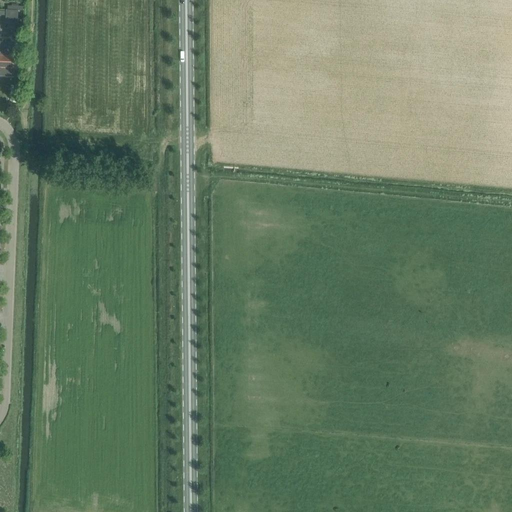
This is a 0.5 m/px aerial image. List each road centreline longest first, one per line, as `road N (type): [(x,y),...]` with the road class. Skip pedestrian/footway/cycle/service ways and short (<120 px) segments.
road 1 (secondary): [(192,511),(186,0)]
road 2 (residential): [(0,419),(13,142),(0,127)]
